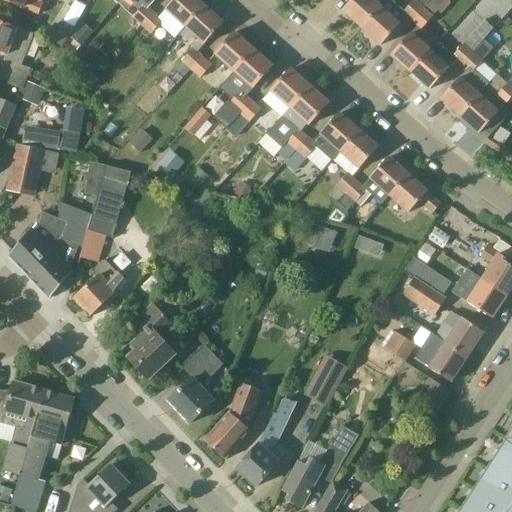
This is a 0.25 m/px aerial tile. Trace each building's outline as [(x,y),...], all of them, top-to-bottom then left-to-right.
[(0,0),(23,8),(40,14),(44,4),(33,0),(0,0)] [(138,0),(145,6),(134,17),(144,26),(154,14),(149,9),(156,0),(138,0)] [(186,26),(205,6),(197,0),(174,0),(167,9),(186,26)] [(352,0),(344,10),(363,27),(381,7),(373,0),(352,0)] [(415,0),(404,12),(414,20),(425,8),(432,0),(415,0)] [(205,6),(186,26),(198,37),(190,46),(194,49),(183,61),(192,69),(203,57),(198,53),(224,24),(205,6)] [(381,7),(363,27),(383,45),(401,25),(381,7)] [(433,16),(425,8),(414,20),(418,25),(423,28),(433,16)] [(154,14),(144,26),(153,34),(163,22),(154,14)] [(2,69),(28,79),(32,69),(22,65),(34,34),(0,20),(0,51),(8,55),(2,69)] [(412,72),(438,42),(423,28),(418,25),(411,34),(393,54),(412,72)] [(50,36),(62,48),(67,39),(56,30),(50,36)] [(235,33),(216,53),(236,70),(254,50),(235,33)] [(485,40),(474,52),(484,61),(494,49),(485,40)] [(454,56),(438,42),(412,72),(432,89),(455,63),(460,67),(474,53),(465,45),(454,56)] [(254,50),(236,70),(228,79),(221,87),(234,99),(232,102),(229,100),(213,118),(227,130),(242,113),(252,101),(245,95),(253,86),(255,88),(273,67),(254,50)] [(474,53),(460,67),(466,72),(442,98),(462,116),(480,96),(489,86),(473,72),(483,61),(474,53)] [(208,62),(203,57),(192,69),(202,78),(212,66),(208,62)] [(0,80),(24,89),(28,79),(2,69),(1,68),(0,71),(0,80)] [(91,89),(93,86),(99,79),(86,68),(77,77),(91,89)] [(272,90),(292,107),(310,87),(291,69),(272,90)] [(45,88),(28,81),(21,100),(38,107),(45,88)] [(496,95),(506,105),(511,98),(511,83),(509,81),(496,95)] [(310,87),(292,107),(259,144),(274,157),(275,155),(284,163),(297,148),(307,137),(301,132),(309,123),(311,124),(329,104),(310,87)] [(499,113),(480,96),(462,116),(481,133),(499,113)] [(0,127),(7,130),(17,105),(0,98),(0,127)] [(252,101),(242,113),(249,120),(252,122),(263,110),(252,101)] [(68,106),(66,117),(83,121),(86,109),(68,106)] [(204,107),(186,126),(194,134),(211,113),(204,107)] [(234,137),(249,120),(242,113),(227,130),(234,137)] [(322,134),(326,138),(319,147),(333,160),(341,151),(359,131),(340,113),(322,134)] [(359,131),(341,151),(360,168),(379,148),(359,131)] [(150,144),(138,132),(128,143),(140,154),(150,144)] [(319,147),(307,137),(297,148),(308,158),(319,147)] [(35,196),(44,153),(21,148),(11,190),(35,196)] [(296,172),(308,158),(297,148),(284,163),(296,172)] [(179,170),(165,157),(156,167),(170,180),(179,170)] [(358,182),(348,195),(340,203),(349,211),(357,203),(368,191),(383,204),(390,195),(409,175),(389,157),(371,178),(373,179),(365,188),(358,182)] [(102,179),(107,166),(91,162),(88,175),(102,179)] [(130,172),(107,166),(102,179),(92,215),(88,231),(107,236),(113,237),(130,172)] [(207,179),(196,170),(188,179),(199,188),(207,179)] [(348,195),(358,182),(349,174),(339,186),(348,195)] [(428,192),(409,175),(390,195),(410,213),(421,201),(434,213),(441,205),(428,193),(428,192)] [(253,186),(241,181),(236,193),(251,200),(255,191),(251,190),(253,186)] [(331,195),(340,203),(348,195),(339,186),(331,195)] [(50,299),(62,285),(70,291),(76,272),(73,271),(75,269),(72,267),(79,245),(83,248),(88,231),(92,215),(63,202),(60,220),(67,223),(62,239),(31,278),(50,299)] [(67,223),(60,220),(42,213),(38,224),(24,241),(11,258),(31,278),(62,239),(67,223)] [(310,222),(303,240),(326,250),(333,231),(310,222)] [(452,237),(438,228),(431,239),(444,248),(452,237)] [(83,248),(81,258),(100,263),(107,236),(88,231),(83,248)] [(368,253),(372,241),(360,237),(356,248),(368,253)] [(436,249),(425,242),(415,258),(425,265),(436,249)] [(483,279),(508,296),(511,289),(511,265),(510,264),(511,261),(488,246),(481,256),(493,263),(483,279)] [(118,273),(106,260),(93,272),(97,277),(74,299),(91,317),(117,293),(127,281),(119,272),(118,273)] [(264,283),(269,270),(258,266),(253,279),(264,283)] [(508,296),(483,279),(468,270),(453,293),(493,319),(508,296)] [(446,299),(414,278),(404,293),(435,315),(446,299)] [(173,325),(153,304),(134,322),(145,333),(132,344),(137,349),(129,357),(150,380),(177,355),(165,343),(173,336),(167,330),(173,325)] [(436,336),(468,357),(484,332),(463,318),(462,319),(452,312),(436,336)] [(384,349),(406,363),(417,345),(395,331),(384,349)] [(468,357),(436,336),(432,334),(416,358),(430,367),(430,368),(452,382),(468,357)] [(215,402),(201,387),(225,365),(207,346),(188,364),(198,375),(169,401),(190,424),(215,402)] [(349,367),(326,355),(305,394),(328,407),(349,367)] [(375,360),(358,358),(356,371),(373,373),(375,360)] [(451,392),(431,379),(420,395),(440,408),(451,392)] [(0,390),(0,422),(16,428),(3,469),(22,475),(46,390),(15,382),(13,391),(0,390)] [(264,392),(242,383),(230,412),(205,440),(227,459),(252,431),(250,429),(264,392)] [(46,390),(22,475),(13,506),(34,511),(37,511),(46,482),(36,479),(48,441),(63,445),(75,398),(46,390)] [(296,403),(286,398),(278,415),(275,413),(260,444),(237,468),(257,487),(280,462),(271,455),(296,403)] [(323,456),(320,463),(312,458),(308,467),(298,462),(283,490),(290,494),(287,499),(303,508),(329,460),(342,467),(359,435),(342,425),(324,457),(323,456)] [(511,511),(511,433),(510,437),(508,440),(502,449),(501,449),(500,451),(501,451),(496,459),(495,459),(494,461),(495,461),(489,469),(488,469),(487,471),(488,471),(483,479),(482,479),(481,481),(476,490),(475,489),(474,491),(475,491),(470,500),(469,499),(468,501),(468,502),(463,510),(462,509),(461,511),(462,511),(461,511),(511,511)] [(79,485),(70,511),(113,511),(117,509),(111,504),(131,485),(112,465),(90,485),(85,480),(79,485)] [(335,511),(348,490),(334,481),(315,511),(379,511),(370,503),(360,511),(335,511)] [(13,490),(0,485),(0,500),(9,503),(13,490)]
